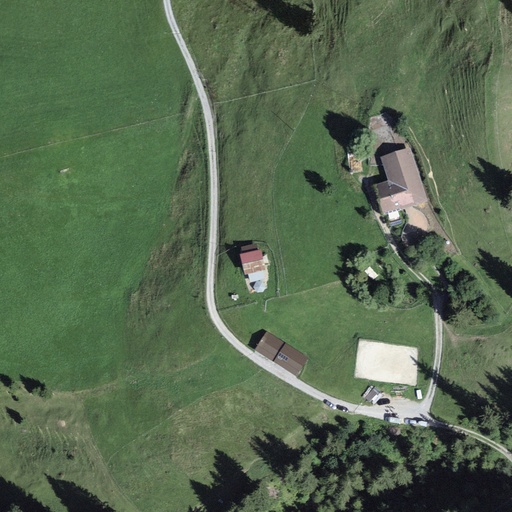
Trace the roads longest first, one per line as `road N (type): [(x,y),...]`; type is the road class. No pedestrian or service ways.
road 1 (track): [(425,422),(313,391),(248,352),(216,317),(210,122),(167,0)]
road 2 (track): [(381,215),(439,302),(440,345),(424,422)]
